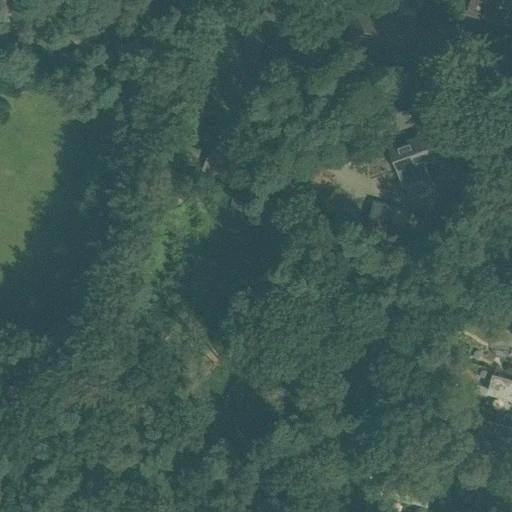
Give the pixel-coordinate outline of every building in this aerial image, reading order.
[(511,0),(471,0),(468,10),(484,15),(484,16),(509,23),(511,14),(511,0)] [(268,5),(255,24),(278,40),(291,21),(268,5)] [(353,11),(345,40),(401,56),(410,26),(353,11)] [(423,130),(384,144),(403,196),(430,186),(422,164),(433,160),(430,152),(439,149),(432,129),(424,133),(423,130)] [(366,199),(359,225),(394,233),(400,208),(366,199)] [(511,277),(493,278),(493,295),(511,294),(511,277)] [(511,322),(495,321),(493,339),(511,340),(511,322)] [(477,350),(493,342),(484,325),(469,333),(477,350)] [(495,375),(490,396),(500,398),(511,401),(511,379),(506,377),(495,375)] [(484,418),(479,439),(490,442),(503,445),(511,447),(511,424),(508,424),(495,421),(484,418)] [(470,471),(465,492),(476,494),(489,497),(501,501),(511,503),(511,481),(507,480),(494,477),(481,473),(470,471)] [(399,475),(391,501),(425,510),(432,484),(399,475)]
